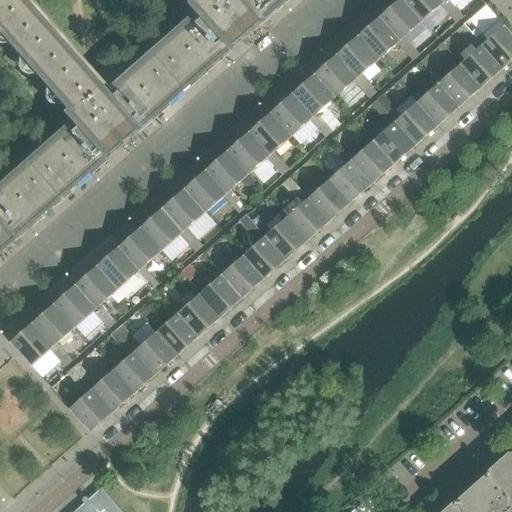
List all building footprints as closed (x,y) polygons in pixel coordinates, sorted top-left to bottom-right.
[(189,0),(197,9),(102,93),(19,0),(0,0),(0,32),(74,117),(0,182),(0,247),(11,238),(106,154),(134,130),(230,45),(257,21),(280,0),(189,0)] [(423,22),(403,0),(401,0),(381,18),(401,41),(416,59),(420,55),(405,38),(423,22)] [(445,3),(441,0),(403,0),(423,22),(441,7),(456,24),(460,21),(445,3)] [(448,0),(441,0),(445,3),(460,21),(463,17),(448,0)] [(401,41),(381,18),(359,37),(380,60),(398,45),(413,62),(416,59),(401,41)] [(511,62),(511,33),(505,26),(505,27),(499,21),(477,40),(503,70),(511,62)] [(380,60),(359,37),(338,56),(358,80),(373,97),(377,93),(362,76),(380,60)] [(503,70),(477,40),(471,45),(472,46),(460,56),(466,61),(461,66),(482,89),(503,70)] [(358,80),(338,56),(316,75),(337,99),(355,83),(370,100),(373,97),(358,80)] [(482,89),(461,66),(445,79),(440,73),(441,73),(434,66),(428,71),(434,78),(460,108),(482,89)] [(337,99),(316,75),(294,95),(314,118),(329,135),(333,132),(318,115),(337,99)] [(460,108),(434,78),(428,84),(434,90),(418,104),(438,127),(460,108)] [(314,118),(294,95),(272,114),(293,137),(311,121),(326,139),(329,135),(314,118)] [(396,109),(384,96),(378,101),(389,115),(396,109)] [(383,120),(389,115),(378,101),(372,107),(383,120)] [(438,127),(418,104),(402,118),(397,111),(391,116),(417,146),(438,127)] [(293,137),(272,114),(251,133),(271,156),(287,173),(290,170),(275,153),(293,137)] [(417,146),(391,116),(385,122),(391,128),(375,142),(395,165),(417,146)] [(271,156),(251,133),(229,152),(249,175),(262,165),(267,160),(283,177),(287,173),(271,156)] [(395,165),(375,142),(358,156),(353,150),(347,155),(373,185),(395,165)] [(249,175),(229,152),(208,171),(228,194),(243,211),(247,208),(231,191),(249,175)] [(373,185),(347,155),(341,160),(347,167),(331,181),(351,204),(373,185)] [(228,194),(208,171),(186,190),(206,213),(224,198),(239,215),(243,211),(228,194)] [(330,223),(304,193),(303,194),(290,179),(283,185),(296,200),(284,211),(289,217),(288,219),(308,242),(330,223)] [(351,204),(331,181),(315,194),(309,188),(304,193),(330,223),(351,204)] [(206,213),(186,190),(163,210),(184,233),(199,250),(203,247),(188,230),(206,213)] [(184,233),(163,210),(141,229),(162,253),(181,236),(196,253),(199,250),(184,233)] [(308,242),(288,219),(272,233),(266,226),(260,231),(286,261),(308,242)] [(162,253),(141,229),(120,248),(141,271),(156,288),(159,285),(144,268),(162,253)] [(286,261),(260,231),(255,236),(260,243),(244,257),(265,280),(286,261)] [(141,271),(120,248),(98,267),(119,290),(137,274),(152,292),(156,288),(141,271)] [(265,280),(244,257),(229,271),(223,264),(217,270),(243,299),(265,280)] [(215,270),(207,261),(202,266),(210,275),(215,270)] [(119,290),(98,267),(77,286),(97,310),(112,327),(116,323),(101,306),(119,290)] [(243,299),(217,270),(211,275),(216,282),(201,295),(221,319),(243,299)] [(97,310),(77,286),(55,305),(76,328),(94,313),(109,330),(112,327),(97,310)] [(221,319),(201,295),(185,309),(179,303),(173,308),(199,338),(221,319)] [(76,328),(55,305),(34,324),(55,347),(70,364),(73,361),(58,344),(76,328)] [(145,319),(153,312),(146,305),(138,313),(145,319)] [(199,338),(173,308),(167,313),(173,320),(157,334),(178,357),(199,338)] [(55,347),(34,324),(11,344),(32,367),(51,351),(66,368),(70,364),(55,347)] [(178,357),(157,334),(142,347),(136,341),(123,327),(117,332),(156,376),(178,357)] [(156,376),(117,332),(111,337),(130,358),(114,372),(135,395),(156,376)] [(87,374),(79,365),(74,369),(82,379),(87,374)] [(76,384),(82,379),(74,369),(68,375),(76,384)] [(135,395),(114,372),(98,385),(93,379),(87,384),(113,414),(135,395)] [(113,414),(87,384),(81,389),(87,396),(70,410),(90,434),(113,414)] [(511,455),(510,456),(488,476),(488,477),(475,489),(461,501),(466,511),(502,511),(509,507),(511,506),(511,455)] [(122,511),(102,489),(75,511),(122,511)] [(466,511),(461,501),(461,500),(447,511),(466,511)]
